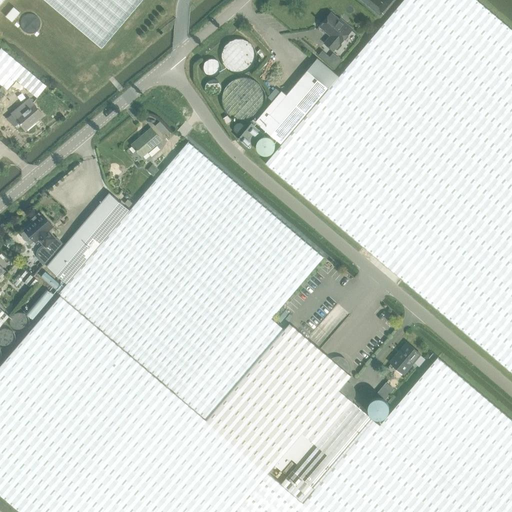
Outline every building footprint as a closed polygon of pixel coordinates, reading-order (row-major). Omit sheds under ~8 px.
[(45,0),(102,48),(142,0),(45,0)] [(329,89),(328,88),(281,144),(266,163),(511,372),(511,29),(477,0),(403,0),(381,27),(364,46),(339,77),(329,89)] [(14,7),(6,16),(12,21),(20,12),(14,7)] [(340,44),(352,30),(331,12),(319,26),(331,36),(324,43),(334,51),(340,43),(340,44)] [(253,58),(253,57),(252,51),(248,45),(242,42),(237,40),(230,42),(224,45),(221,51),(219,57),(221,63),(224,69),(228,72),(235,74),(242,73),(248,70),(252,64),(253,58)] [(0,82),(9,90),(17,80),(37,96),(46,85),(1,46),(0,47),(0,82)] [(341,60),(334,55),(333,53),(330,57),(322,51),(319,55),(334,68),(341,60)] [(273,101),(255,122),(260,126),(281,144),(328,88),(329,89),(339,77),(317,58),(307,70),(304,74),(286,95),(281,91),(280,92),(276,88),(268,97),(273,101)] [(257,102),(257,101),(255,95),(252,90),(246,87),(240,86),(235,87),(230,91),(227,96),(226,102),(227,108),(231,113),(236,116),(242,117),(247,116),(253,112),(256,107),(257,102)] [(26,130),(43,116),(30,100),(7,119),(8,120),(17,128),(21,124),(26,130)] [(163,136),(167,132),(159,123),(155,126),(163,136)] [(251,123),(238,139),(250,149),(263,133),(251,123)] [(142,156),(147,151),(150,155),(157,149),(159,147),(156,144),(161,140),(151,128),(132,145),(142,156)] [(59,295),(0,364),(0,493),(21,511),(233,511),(239,506),(268,473),(230,440),(266,398),(271,392),(313,343),(290,323),(284,329),(271,318),(323,258),(304,241),(187,143),(155,180),(151,185),(130,210),(68,284),(66,285),(58,295),(59,295)] [(146,171),(153,176),(158,169),(152,164),(146,171)] [(81,226),(47,267),(68,284),(130,210),(128,209),(132,204),(127,199),(123,204),(118,200),(109,193),(108,194),(82,225),(81,226)] [(26,231),(22,234),(22,235),(28,241),(32,238),(35,241),(36,242),(38,241),(42,245),(40,247),(39,248),(38,249),(37,251),(37,253),(37,254),(38,256),(38,257),(44,264),(63,243),(57,236),(56,237),(49,231),(54,227),(40,212),(33,218),(36,220),(25,230),(26,231)] [(21,269),(18,273),(24,278),(33,286),(37,282),(38,281),(23,268),(21,269)] [(18,273),(11,281),(16,286),(24,278),(18,273)] [(45,273),(40,278),(55,290),(59,285),(45,273)] [(52,295),(46,290),(26,315),(32,320),(52,295)] [(0,328),(9,318),(0,310),(0,328)] [(18,313),(16,314),(13,315),(12,318),(11,320),(11,323),(12,326),(13,328),(16,329),(19,330),(22,330),(24,329),(27,327),(28,324),(28,321),(28,318),(26,315),(24,314),(21,313),(18,313)] [(3,330),(0,331),(0,346),(1,347),(3,348),(6,348),(8,348),(11,346),(13,344),(14,341),(14,338),(14,335),(12,332),(9,330),(6,330),(3,330)] [(401,351),(391,363),(404,374),(414,362),(417,364),(423,357),(420,354),(407,342),(400,350),(401,351)] [(266,398),(230,440),(268,473),(275,465),(282,471),(291,459),(297,464),(304,457),(331,424),(351,401),(339,390),(350,375),(348,373),(349,368),(349,364),(347,361),(345,359),(342,357),(338,356),(335,357),(331,358),(313,343),(271,392),(266,398)] [(233,511),(511,511),(511,418),(439,356),(380,425),(371,417),(300,500),(281,484),(273,477),(268,473),(239,506),(233,511)] [(395,408),(401,401),(394,395),(388,402),(395,408)] [(369,415),(372,416),(375,417),(378,417),(381,416),(383,415),(385,413),(386,410),(387,407),(386,404),(385,401),(383,399),(381,398),(378,397),(375,397),(372,397),(370,399),(368,401),(366,404),(366,406),(366,409),(367,412),(369,415)] [(292,470),(281,484),(300,500),(371,417),(351,401),(331,424),(304,457),(297,464),(292,470)] [(292,462),(283,472),(287,475),(296,465),(292,462)]
